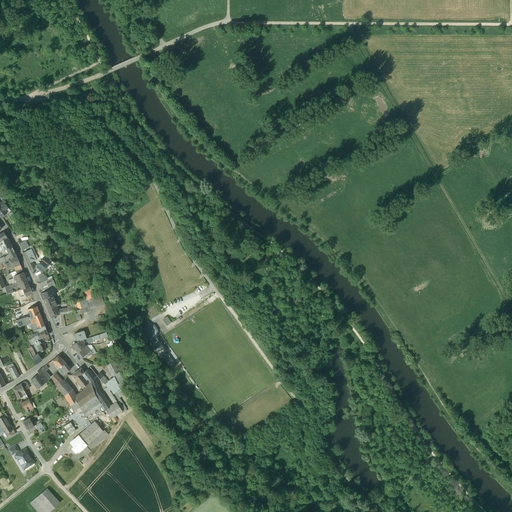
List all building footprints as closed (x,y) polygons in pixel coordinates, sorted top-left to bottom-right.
[(11,246),(7,238),(1,242),(3,244),(0,246),(0,248),(2,252),(4,250),(6,249),(11,246)] [(29,247),(25,241),(19,244),(23,251),(29,247)] [(10,258),(15,255),(15,254),(11,246),(6,249),(8,255),(10,258)] [(32,249),(23,253),(30,268),(31,273),(35,267),(33,262),(36,260),(32,249)] [(35,255),(40,259),(44,255),(38,251),(35,255)] [(12,268),(19,265),(18,261),(15,255),(10,258),(7,260),(9,263),(6,264),(8,269),(11,267),(12,268)] [(45,256),(36,267),(43,272),(44,271),(49,264),(48,263),(50,260),(45,256)] [(15,278),(17,283),(19,282),(17,277),(21,276),(24,274),(22,271),(13,274),(15,278)] [(26,279),(24,274),(21,276),(17,277),(19,282),(26,279)] [(10,286),(17,283),(15,278),(8,281),(10,286)] [(17,283),(10,286),(11,289),(13,289),(19,286),(22,285),(24,289),(29,287),(26,279),(19,282),(17,283)] [(45,281),(39,284),(43,292),(51,289),(56,287),(53,280),(47,283),(45,281)] [(89,284),(94,294),(98,292),(92,282),(89,284)] [(86,300),(88,300),(95,296),(94,294),(89,284),(88,284),(80,289),(85,298),(86,300)] [(8,294),(13,292),(13,289),(11,289),(10,286),(6,288),(5,288),(7,295),(8,294)] [(29,287),(23,290),(25,296),(32,293),(29,287)] [(53,293),(51,289),(43,292),(40,293),(43,299),(53,296),(54,295),(53,293)] [(23,290),(15,293),(17,298),(17,299),(25,296),(23,290)] [(95,296),(88,300),(90,307),(89,307),(90,309),(105,304),(99,294),(95,296)] [(57,306),(53,296),(43,299),(47,309),(52,307),(55,306),(57,306)] [(75,301),(74,301),(75,304),(76,307),(77,310),(78,310),(80,309),(85,308),(82,299),(75,301)] [(37,306),(28,309),(30,317),(28,318),(28,317),(19,320),(21,326),(25,325),(26,325),(29,324),(30,324),(29,321),(35,318),(34,316),(39,314),(37,306)] [(52,307),(47,309),(51,318),(59,314),(57,310),(55,306),(52,307)] [(77,310),(75,311),(76,316),(90,311),(89,309),(90,309),(89,307),(85,308),(80,309),(78,310),(77,310)] [(44,326),(39,314),(34,316),(35,318),(29,321),(30,324),(37,322),(39,328),(44,326)] [(167,326),(172,323),(167,317),(163,320),(167,326)] [(143,331),(143,335),(152,329),(150,326),(143,331)] [(152,329),(143,335),(147,340),(161,360),(163,358),(161,356),(166,352),(157,339),(154,341),(151,337),(151,336),(151,334),(156,330),(154,328),(152,329)] [(46,329),(39,332),(36,333),(37,336),(39,339),(42,338),(48,335),(46,329)] [(84,331),(74,334),(77,342),(81,340),(83,340),(87,339),(84,331)] [(100,339),(100,340),(108,337),(107,332),(93,337),(95,341),(100,339)] [(81,340),(77,342),(72,346),(77,352),(83,348),(86,346),(84,344),(81,340)] [(39,344),(37,346),(40,353),(46,349),(43,342),(39,344)] [(90,349),(88,350),(90,352),(88,353),(89,356),(101,352),(99,345),(90,349)] [(83,348),(77,352),(76,353),(81,359),(87,354),(83,348)] [(35,356),(32,350),(28,352),(32,358),(36,364),(42,360),(37,354),(35,356)] [(58,356),(52,360),(58,368),(61,366),(65,362),(62,359),(58,356)] [(114,375),(120,372),(114,361),(106,365),(111,376),(114,375)] [(66,364),(65,362),(61,366),(62,368),(66,372),(67,373),(70,369),(66,364)] [(9,369),(14,380),(15,380),(19,377),(14,366),(9,369)] [(45,366),(37,372),(39,374),(42,372),(43,373),(45,372),(47,370),(45,368),(46,367),(45,366)] [(82,375),(78,370),(72,375),(82,389),(89,383),(87,381),(82,375)] [(89,379),(91,382),(95,378),(88,370),(84,373),(89,379)] [(42,372),(39,374),(45,383),(50,378),(45,372),(43,373),(42,372)] [(97,376),(104,384),(105,385),(108,382),(107,382),(108,381),(104,376),(101,372),(97,376)] [(113,395),(116,393),(116,392),(127,387),(120,372),(114,375),(114,377),(118,385),(110,391),(113,395)] [(55,373),(50,378),(58,386),(62,381),(55,373)] [(39,374),(30,380),(37,389),(45,383),(39,374)] [(107,387),(110,391),(118,385),(114,377),(108,381),(107,382),(108,382),(105,385),(107,387)] [(91,382),(92,386),(93,388),(94,390),(95,393),(98,397),(102,394),(100,391),(95,378),(91,382)] [(80,407),(74,399),(65,386),(67,384),(64,380),(56,388),(64,397),(73,412),(79,408),(80,407)] [(27,383),(26,383),(24,382),(20,384),(24,391),(30,388),(27,383)] [(92,386),(91,382),(89,383),(82,389),(84,391),(74,399),(80,407),(79,408),(82,412),(100,399),(98,397),(95,393),(94,390),(93,388),(92,386)] [(20,384),(13,389),(18,399),(20,398),(26,394),(24,391),(20,384)] [(104,389),(113,404),(117,401),(113,395),(110,391),(107,387),(105,389),(104,389)] [(127,387),(116,392),(116,393),(119,398),(121,397),(129,393),(127,387)] [(98,397),(100,399),(104,405),(107,409),(110,407),(110,405),(111,405),(103,393),(102,394),(98,397)] [(113,404),(111,405),(110,405),(110,407),(107,409),(113,418),(115,416),(128,408),(121,397),(119,398),(120,399),(117,401),(113,404)] [(87,417),(104,405),(100,399),(82,412),(87,417)] [(23,403),(20,404),(24,411),(27,409),(29,408),(30,410),(33,409),(32,407),(31,404),(28,400),(23,403)] [(5,413),(2,415),(3,417),(0,418),(0,425),(1,428),(4,432),(3,432),(4,433),(12,428),(6,418),(8,417),(5,413)] [(29,418),(23,421),(27,429),(34,426),(29,418)] [(95,421),(78,435),(83,441),(87,445),(103,431),(95,421)] [(63,427),(69,435),(76,430),(70,422),(63,427)] [(12,428),(4,433),(5,434),(8,438),(15,434),(12,428)] [(87,445),(86,446),(90,450),(109,435),(105,430),(103,431),(87,445)] [(78,452),(81,450),(77,445),(83,441),(78,435),(70,442),(78,452)] [(77,445),(81,450),(83,449),(86,446),(87,445),(83,441),(77,445)] [(16,446),(8,450),(12,455),(19,451),(16,446)] [(90,450),(86,446),(83,449),(87,453),(88,454),(91,451),(90,450)] [(34,463),(25,449),(15,455),(24,469),(34,463)] [(87,453),(83,449),(81,450),(78,452),(71,459),(75,464),(87,453)] [(317,458),(320,465),(328,461),(325,455),(317,458)] [(30,504),(37,511),(50,511),(61,503),(47,488),(30,504)]
